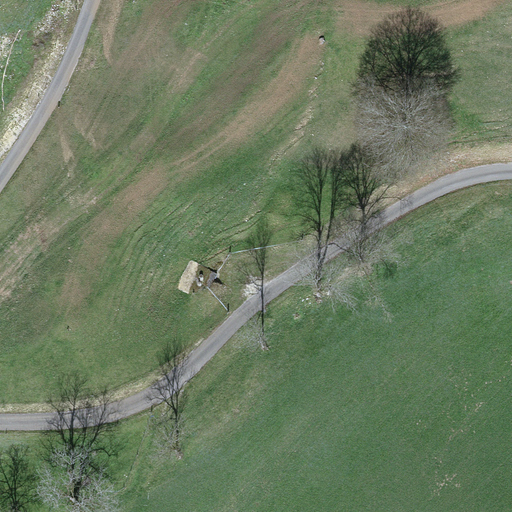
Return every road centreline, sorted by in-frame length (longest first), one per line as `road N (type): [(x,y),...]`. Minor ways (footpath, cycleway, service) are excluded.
road 1 (unclassified): [(0,418),(107,411),(156,395),(367,228),(444,184),(511,169)]
road 2 (unknown): [(237,329),(251,274),(314,133),(329,77),(335,0)]
road 3 (unclassified): [(97,0),(55,99),(0,184)]
